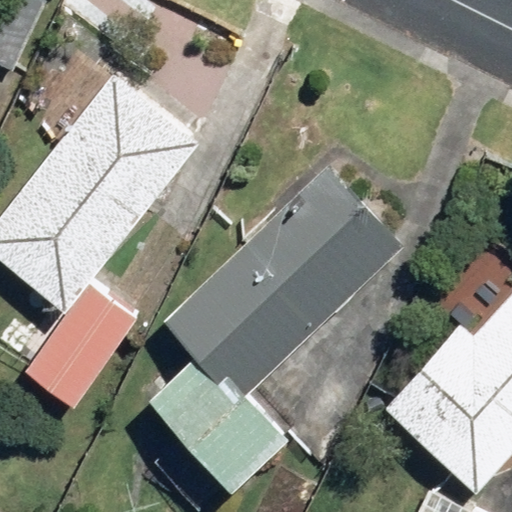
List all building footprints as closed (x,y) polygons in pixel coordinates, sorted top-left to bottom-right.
[(46,5),(36,0),(0,0),(0,66),(11,72),(46,5)] [(201,138),(112,70),(0,214),(0,262),(67,314),(22,371),(68,407),(137,320),(88,282),(201,138)] [(396,250),(320,170),(162,319),(191,350),(142,397),(232,490),(287,439),(244,394),(396,250)] [(511,445),(511,294),(474,338),(458,325),(383,410),(470,491),(511,445)] [(478,511),(428,485),(413,511),(478,511)]
